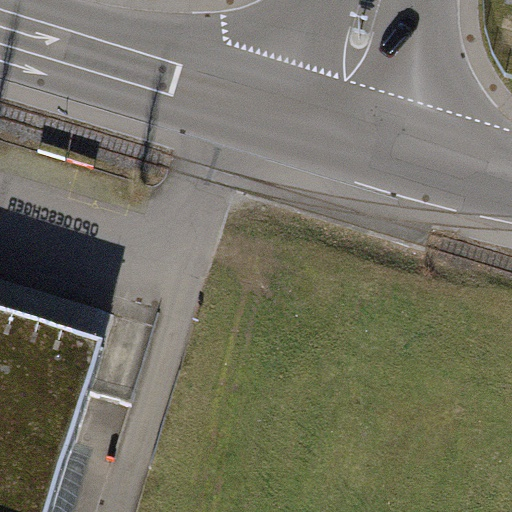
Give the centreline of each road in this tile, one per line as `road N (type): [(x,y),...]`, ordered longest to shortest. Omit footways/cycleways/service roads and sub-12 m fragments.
road 1 (unclassified): [(0,24),(339,129)]
road 2 (unclassified): [(339,129),(511,178)]
road 3 (unclassified): [(339,129),(379,0)]
